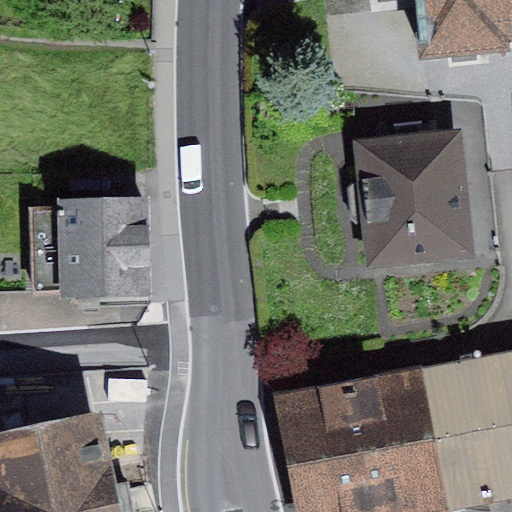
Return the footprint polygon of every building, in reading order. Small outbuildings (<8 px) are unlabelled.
[(511,0),(417,0),(422,47),(510,38),(509,25),(511,24),(511,0)] [(463,122),(354,135),(368,262),(477,250),(463,122)] [(153,196),(65,204),(74,306),(161,299),(153,196)] [(511,342),(277,387),(300,511),(461,511),(460,503),(511,492),(511,342)] [(129,511),(110,420),(0,442),(0,511),(129,511)]
